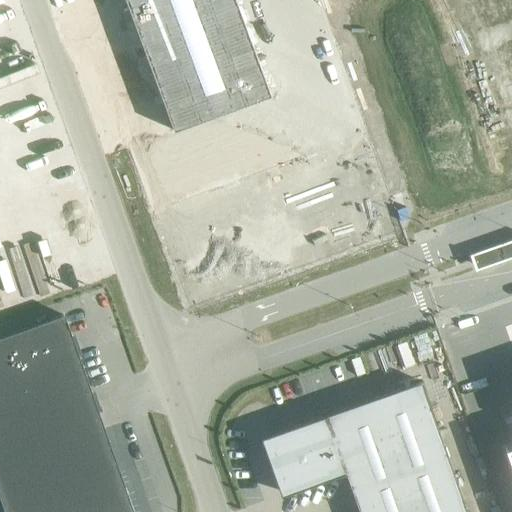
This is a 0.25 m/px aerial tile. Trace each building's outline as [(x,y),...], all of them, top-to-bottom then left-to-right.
[(132,0),(180,128),(270,95),(234,0),(132,0)] [(511,241),(475,254),(480,269),(511,257),(511,241)] [(0,337),(0,401),(83,373),(76,355),(81,353),(81,352),(72,355),(67,342),(71,341),(62,316),(0,337)] [(90,393),(83,373),(0,401),(0,494),(112,456),(96,412),(101,410),(101,409),(92,412),(85,394),(90,393)] [(465,511),(420,382),(269,435),(290,494),(347,474),(359,511),(465,511)] [(111,511),(129,506),(112,456),(0,494),(0,502),(3,511),(111,511)]
